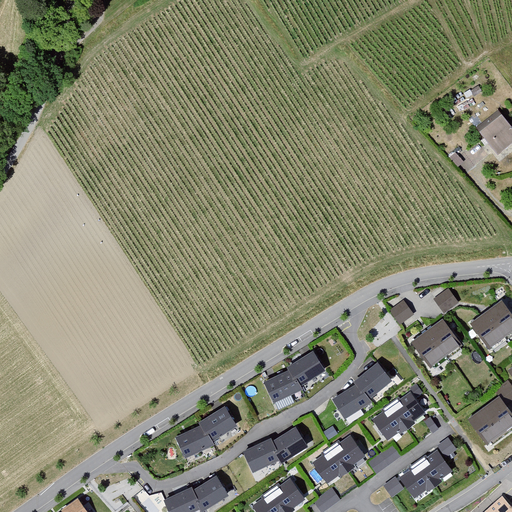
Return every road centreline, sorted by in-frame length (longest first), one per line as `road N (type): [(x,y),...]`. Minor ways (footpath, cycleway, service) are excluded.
road 1 (residential): [(359,296),(348,331),(361,355),(347,372),(222,460),(165,486),(138,468),(91,465)]
road 2 (residential): [(359,296),(91,465)]
road 3 (unclassified): [(0,183),(50,94),(74,0)]
road 4 (residential): [(505,265),(417,274),(359,296)]
